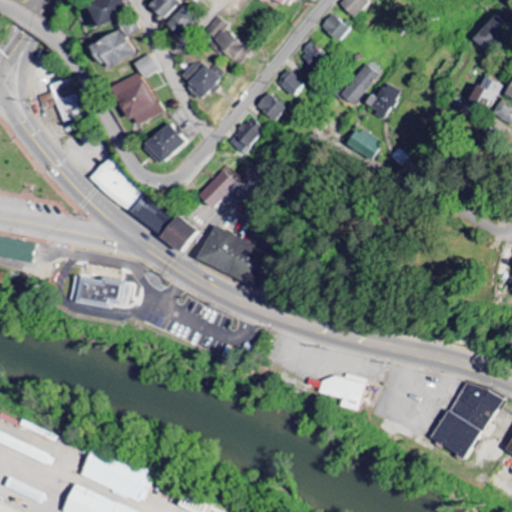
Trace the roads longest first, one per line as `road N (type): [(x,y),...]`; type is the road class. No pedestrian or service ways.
road 1 (residential): [(188,271),(252,187),(318,137),(494,230),(511,230)]
road 2 (secondary): [(511,383),(300,325),(188,271)]
road 3 (residential): [(63,50),(147,178),(179,180),(209,151)]
road 4 (secondary): [(158,250),(60,170),(0,91)]
road 5 (residential): [(209,151),(332,0)]
road 6 (residential): [(132,0),(160,72),(209,151)]
road 7 (secondary): [(0,216),(158,250)]
road 8 (residential): [(376,344),(511,351)]
